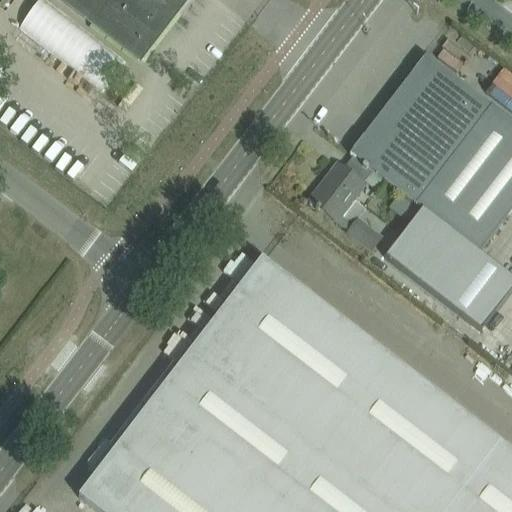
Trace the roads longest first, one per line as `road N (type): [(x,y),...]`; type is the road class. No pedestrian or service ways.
road 1 (unknown): [(220,186),(511,414)]
road 2 (tertiary): [(141,288),(365,0)]
road 3 (tertiary): [(0,470),(141,288)]
road 4 (unclassified): [(141,288),(0,176)]
